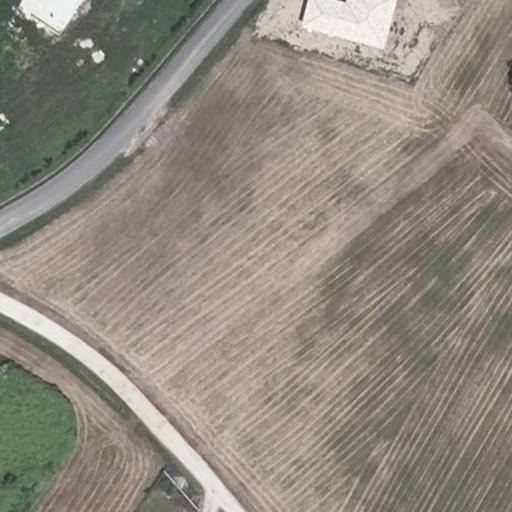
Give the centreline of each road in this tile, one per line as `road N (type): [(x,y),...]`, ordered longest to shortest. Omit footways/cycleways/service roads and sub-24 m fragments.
road 1 (unclassified): [(245,0),(100,165),(0,228)]
road 2 (track): [(0,300),(70,337),(130,390),(238,511)]
